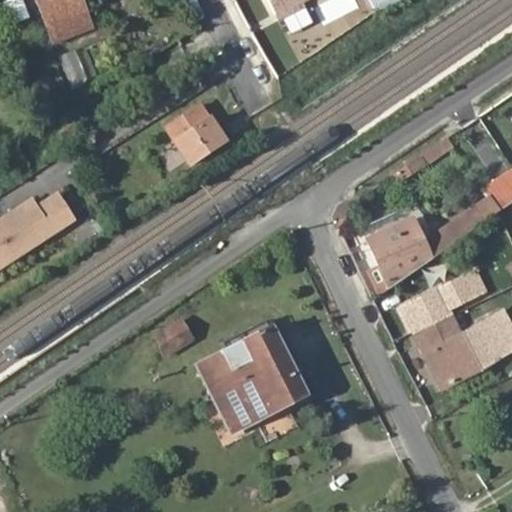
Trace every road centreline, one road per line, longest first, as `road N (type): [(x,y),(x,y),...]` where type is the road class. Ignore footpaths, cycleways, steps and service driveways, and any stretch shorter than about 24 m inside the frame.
road 1 (unclassified): [(0,413),(304,206)]
road 2 (residential): [(452,511),(304,206)]
road 3 (unclassified): [(304,206),(511,64)]
